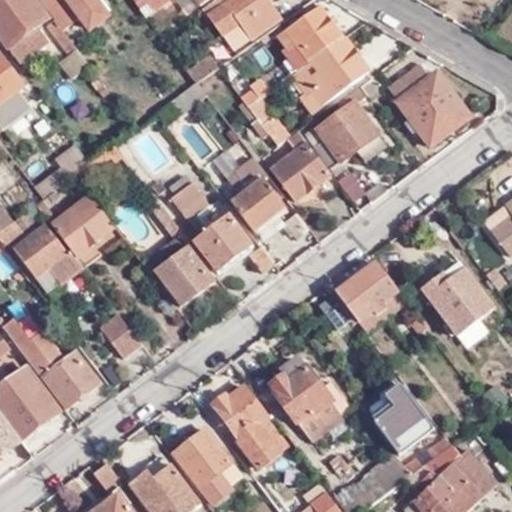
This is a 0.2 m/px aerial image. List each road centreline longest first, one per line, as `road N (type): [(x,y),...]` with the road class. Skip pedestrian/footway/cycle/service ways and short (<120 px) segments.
road 1 (residential): [(511,127),(0,508)]
road 2 (residential): [(511,81),(375,0)]
